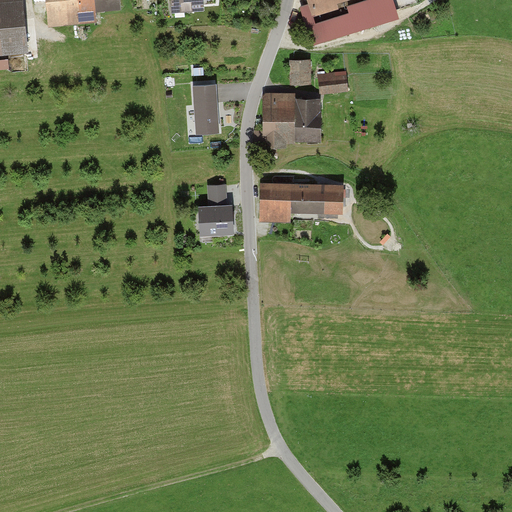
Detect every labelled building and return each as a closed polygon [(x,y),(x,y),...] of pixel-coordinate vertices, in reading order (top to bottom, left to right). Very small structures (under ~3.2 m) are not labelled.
[(0,0),(0,56),(29,53),(23,0),(0,0)] [(47,0),(50,29),(99,23),(98,13),(123,10),(121,0),(47,0)] [(203,0),(172,0),(173,13),(204,11),(203,0)] [(307,0),(313,19),(363,4),(361,0),(307,0)] [(291,83),(313,82),(312,56),(290,57),(291,83)] [(349,72),(320,76),(322,94),(351,90),(349,72)] [(216,82),(191,84),(195,133),(220,131),(216,82)] [(297,95),(264,95),(263,146),(299,146),(299,141),(323,142),(324,99),(297,99),(297,95)] [(226,183),(208,184),(209,206),(201,206),(203,231),(234,229),(232,201),(227,201),(226,183)] [(345,183),(261,183),(260,221),(292,222),(292,212),(326,213),(326,217),(345,217),(345,183)]
